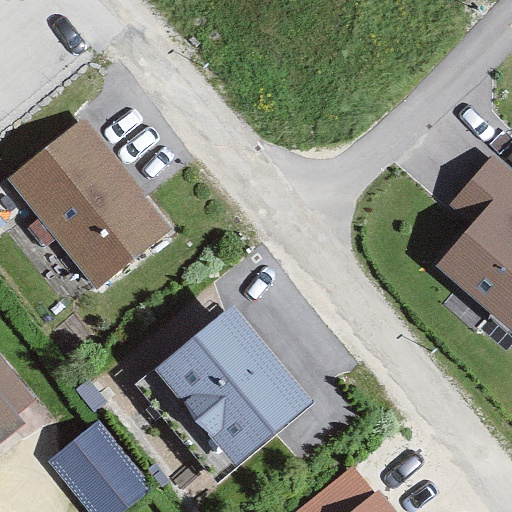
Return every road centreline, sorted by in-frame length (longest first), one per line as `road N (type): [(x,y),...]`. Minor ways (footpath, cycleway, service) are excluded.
road 1 (residential): [(282,235),(508,511)]
road 2 (residential): [(511,25),(282,235)]
road 3 (residential): [(91,0),(282,235)]
